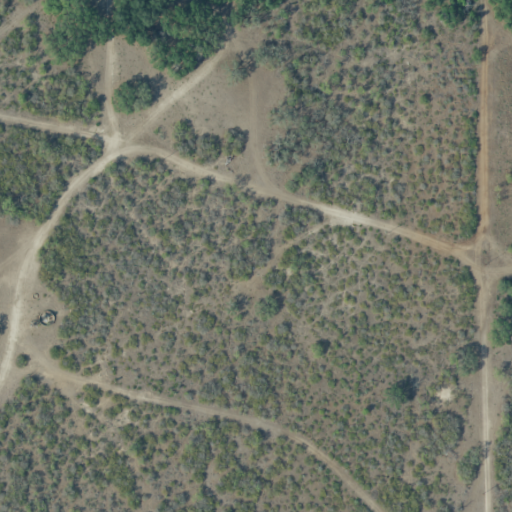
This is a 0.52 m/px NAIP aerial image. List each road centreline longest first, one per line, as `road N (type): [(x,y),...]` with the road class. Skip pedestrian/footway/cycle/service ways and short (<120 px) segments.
road 1 (track): [(384,511),(317,453),(203,411),(11,359),(0,378)]
road 2 (track): [(11,359),(22,287),(42,230),(124,144)]
